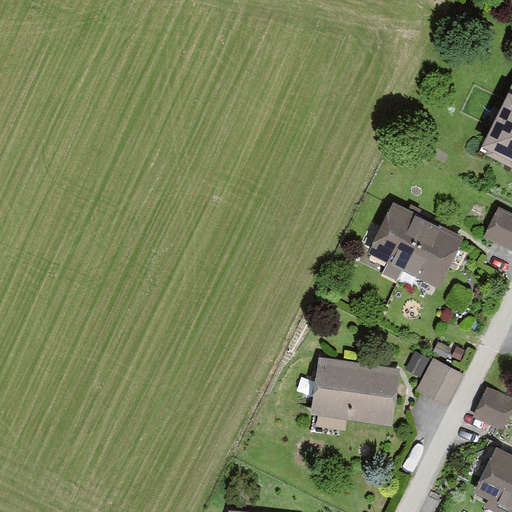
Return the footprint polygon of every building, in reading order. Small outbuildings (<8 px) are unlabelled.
[(511,86),(480,150),(511,165),(511,86)] [(401,272),(426,220),(391,203),(365,254),(401,272)] [(511,211),(497,204),(482,232),(511,247),(511,211)] [(436,289),(461,237),(426,220),(401,272),(436,289)] [(431,356),(417,388),(450,402),(463,369),(431,356)] [(397,367),(318,357),(312,411),(390,421),(397,367)] [(473,416),(505,428),(511,408),(511,393),(485,383),(473,416)] [(483,497),(510,511),(511,511),(511,458),(491,447),(474,479),(488,487),(483,497)]
